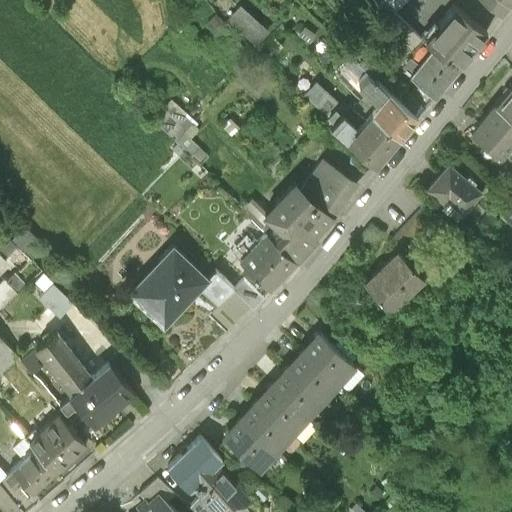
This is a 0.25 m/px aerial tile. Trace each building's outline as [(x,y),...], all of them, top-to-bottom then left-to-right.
[(511,0),(486,0),(501,12),(511,0)] [(256,44),(272,28),(243,1),(228,17),(256,44)] [(486,30),(453,3),(423,39),(426,42),(456,69),(457,68),(454,65),(486,30)] [(411,50),(420,49),(426,42),(423,39),(404,21),(393,32),(411,50)] [(456,69),(426,42),(420,49),(428,56),(409,78),(403,73),(391,86),(390,80),(380,71),(379,72),(372,79),(415,117),(433,95),(435,96),(456,69)] [(358,66),(366,74),(372,79),(379,72),(364,59),(358,66)] [(292,83),(319,110),(330,99),(303,72),(292,83)] [(399,136),(415,117),(372,79),(366,74),(358,83),(364,89),(368,93),(361,101),(399,136)] [(511,83),(495,105),(511,117),(511,83)] [(153,116),(182,144),(201,125),(173,97),(153,116)] [(399,136),(361,101),(348,118),(342,113),(330,126),(374,167),(399,136)] [(511,142),(511,117),(495,105),(471,133),(502,156),(511,142)] [(338,139),(323,126),(316,134),(331,147),(338,139)] [(354,187),(321,164),(300,195),(333,218),(354,187)] [(479,191),(448,165),(428,188),(445,201),(447,198),(463,211),(479,191)] [(333,218),(300,195),(291,188),(265,216),(276,227),(305,254),(317,241),(312,236),(319,228),(321,230),(333,218)] [(511,219),(511,201),(503,212),(511,219)] [(305,254),(276,227),(241,263),(269,290),(305,254)] [(434,235),(409,261),(422,274),(417,279),(426,287),(435,278),(433,276),(454,254),(434,235)] [(0,269),(0,260),(9,251),(0,243),(0,281),(6,275),(0,269)] [(205,278),(171,244),(157,259),(164,266),(133,296),(162,324),(199,288),(197,286),(205,278)] [(409,261),(397,248),(363,280),(388,306),(417,279),(422,274),(409,261)] [(466,252),(458,262),(471,272),(479,261),(466,252)] [(0,262),(0,264),(8,275),(21,265),(11,253),(0,262)] [(214,269),(205,278),(197,286),(199,288),(218,306),(234,289),(214,269)] [(234,289),(253,307),(262,298),(244,279),(234,289)] [(54,281),(44,290),(61,311),(72,302),(54,281)] [(81,304),(65,317),(90,344),(106,331),(96,320),(81,304)] [(90,374),(54,327),(34,344),(40,351),(70,390),(90,374)] [(355,363),(318,329),(312,335),(314,336),(303,348),(338,381),(355,363)] [(3,338),(0,340),(0,367),(17,353),(3,338)] [(40,351),(34,344),(19,357),(31,370),(39,363),(33,357),(40,351)] [(338,381),(303,348),(301,347),(297,352),(298,354),(287,365),(323,398),(338,381)] [(133,391),(108,360),(90,374),(70,390),(68,392),(69,393),(58,402),(65,409),(75,401),(93,423),(133,391)] [(323,398),(287,365),(286,364),(281,369),(282,371),(271,382),(307,415),(323,398)] [(307,415),(271,382),(270,381),(265,386),(267,388),(256,400),(291,432),(307,415)] [(291,432),(256,400),(254,398),(250,403),(251,405),(240,417),(276,449),(291,432)] [(84,440),(58,411),(37,430),(34,426),(24,434),(34,445),(54,467),(84,440)] [(276,449),(240,417),(239,415),(234,421),(235,422),(224,434),(225,436),(243,452),(260,467),(276,449)] [(221,457),(199,433),(167,462),(187,485),(192,480),(207,467),(208,469),(214,463),(221,457)] [(243,452),(225,436),(217,444),(235,460),(243,452)] [(54,467),(34,445),(5,471),(14,482),(21,476),(31,487),(54,467)] [(232,483),(214,463),(208,469),(207,467),(192,480),(199,490),(196,494),(214,511),(248,511),(248,508),(242,500),(246,497),(233,482),(232,483)] [(137,489),(146,500),(157,491),(165,498),(174,491),(156,474),(137,489)] [(180,511),(165,498),(157,491),(146,500),(131,511),(180,511)] [(214,511),(196,494),(188,503),(198,511),(214,511)]
